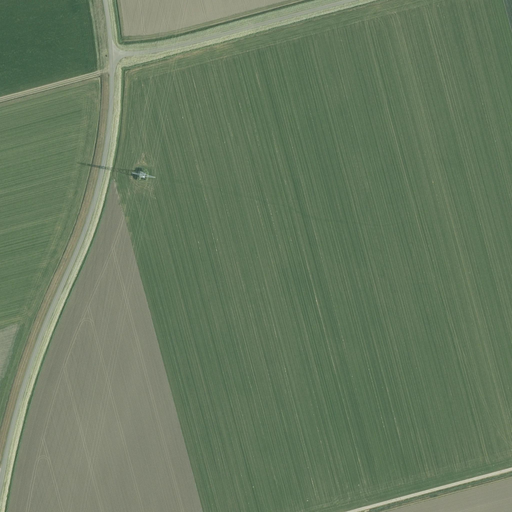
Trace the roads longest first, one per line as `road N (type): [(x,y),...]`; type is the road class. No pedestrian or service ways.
road 1 (unclassified): [(0,483),(27,371),(96,194),(111,55)]
road 2 (unclassified): [(351,0),(182,45),(111,55)]
